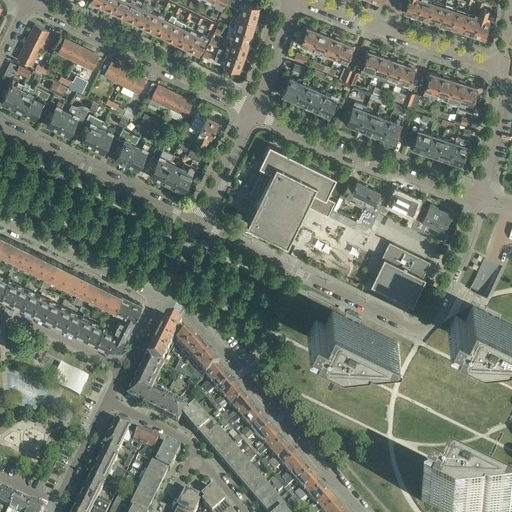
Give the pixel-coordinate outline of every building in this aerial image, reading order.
[(103,0),(101,5),(106,8),(105,9),(110,11),(111,10),(112,11),(117,0),(103,0)] [(122,15),(123,16),(130,0),(117,0),(112,11),(117,13),(116,14),(121,17),(122,15)] [(130,0),(123,16),(128,18),(127,20),(132,22),(133,21),(141,7),(140,6),(143,2),(137,0),(136,0),(136,1),(133,0),(130,0)] [(415,14),(416,15),(420,0),(408,0),(405,11),(410,12),(410,14),(414,15),(415,14)] [(433,0),(432,0),(420,0),(416,15),(421,16),(422,18),(425,19),(427,18),(428,18),(433,0)] [(438,22),(439,22),(445,4),(433,0),(428,18),(433,20),(433,21),(437,23),(438,22)] [(151,12),(154,7),(143,1),(143,2),(140,6),(141,7),(133,21),(138,24),(138,25),(144,28),(151,12)] [(255,20),(256,20),(258,15),(256,15),(259,6),(245,2),(245,4),(240,3),(238,9),(241,10),(239,16),(255,20)] [(456,8),(445,4),(439,22),(440,22),(440,24),(444,25),(445,24),(450,26),(456,8)] [(456,8),(450,26),(451,26),(452,27),(455,29),(457,28),(462,29),(468,11),(456,8)] [(488,10),(481,8),(479,15),(473,33),(475,34),(475,35),(479,36),(480,35),(483,36),(486,28),(487,27),(488,24),(488,23),(489,18),(486,16),(488,10)] [(479,15),(468,11),(462,29),(463,30),(463,31),(467,32),(468,31),(473,33),(479,15)] [(151,12),(144,28),(149,31),(150,29),(155,32),(162,17),(164,15),(159,12),(157,15),(151,12)] [(160,36),(161,35),(166,37),(175,18),(176,17),(171,14),(167,19),(162,17),(155,32),(156,32),(155,33),(160,36)] [(231,18),(229,25),(229,26),(231,26),(236,28),(253,33),(255,27),(253,26),(255,20),(239,16),(237,15),(234,14),(232,18),(231,18)] [(172,40),(177,42),(186,23),(175,18),(166,37),(167,38),(166,39),(171,41),(172,40)] [(186,23),(177,42),(177,43),(177,44),(182,47),(182,45),(187,48),(196,30),(192,28),(192,26),(186,23)] [(35,24),(26,41),(40,48),(48,30),(35,24)] [(305,32),(300,43),(306,46),(305,49),(311,51),(319,31),(305,26),(303,31),(305,32)] [(232,39),(247,44),(249,39),(251,39),(253,33),(236,28),(234,34),(231,33),(229,38),(232,39)] [(200,36),(195,33),(196,31),(196,30),(187,48),(188,48),(188,49),(193,52),(193,51),(198,53),(207,36),(202,34),(200,36)] [(319,31),(311,51),(312,48),(318,50),(317,53),(322,55),(330,36),(325,34),(326,32),(320,30),(320,32),(319,31)] [(330,36),(322,55),(328,57),(329,55),(334,57),(341,40),(340,40),(341,38),(336,36),(335,38),(330,36)] [(75,60),(82,47),(64,38),(57,52),(75,60)] [(227,44),(226,50),(243,56),(245,50),(247,51),(249,46),(247,45),(247,44),(232,39),(230,45),(227,44)] [(355,46),(341,40),(334,57),(339,62),(340,59),(346,62),(351,50),(353,51),(355,46)] [(31,65),(40,48),(26,41),(17,59),(31,65)] [(82,47),(75,60),(92,69),(99,55),(82,47)] [(226,50),(219,47),(215,60),(226,63),(225,65),(238,70),(241,61),(243,62),(245,57),(243,56),(226,50)] [(366,56),(360,74),(367,76),(369,73),(373,74),(380,55),(374,53),(375,51),(370,49),(369,51),(366,50),(364,55),(366,56)] [(296,53),(294,58),(305,62),(307,55),(297,51),(297,53),(296,53)] [(380,55),(373,74),(379,76),(384,78),(391,59),(386,57),(387,55),(381,53),(381,55),(380,55)] [(391,59),(384,78),(389,80),(388,82),(395,84),(396,82),(403,63),(402,63),(402,61),(397,59),(397,61),(391,59)] [(7,67),(12,70),(16,63),(10,61),(7,67)] [(104,75),(122,83),(128,70),(111,61),(104,75)] [(304,66),(295,63),(293,69),(302,72),(304,66)] [(395,84),(393,89),(399,91),(402,82),(405,83),(409,84),(413,72),(415,73),(416,68),(414,67),(414,65),(408,63),(408,65),(403,63),(396,82),(395,84)] [(19,65),(16,70),(27,76),(30,71),(19,65)] [(348,81),(353,69),(347,67),(346,68),(344,67),(340,78),(348,81)] [(348,81),(354,83),(359,72),(353,69),(348,81)] [(146,78),(128,70),(122,83),(139,92),(146,78)] [(428,77),(423,94),(429,96),(428,100),(433,102),(434,102),(436,96),(437,93),(436,93),(442,76),(428,71),(426,77),(428,77)] [(442,76),(436,93),(437,93),(442,95),(442,98),(447,99),(453,79),(448,78),(449,76),(443,74),(443,76),(442,76)] [(73,81),(71,81),(69,85),(68,86),(82,93),(88,81),(76,75),(73,81)] [(294,99),(303,80),(297,77),(296,80),(290,77),(285,88),(283,87),(280,93),(294,99)] [(1,101),(12,106),(23,84),(18,82),(18,80),(13,78),(7,90),(5,89),(3,94),(4,94),(1,101)] [(453,79),(447,99),(453,101),(452,105),(458,107),(465,83),(464,83),(465,81),(459,79),(459,81),(453,79)] [(54,80),(49,89),(55,92),(59,83),(54,80)] [(299,103),(305,106),(313,87),(307,85),(308,82),(303,80),(294,99),(299,101),(299,103)] [(59,83),(55,92),(60,94),(63,89),(66,91),(68,87),(63,85),(59,83)] [(465,83),(458,107),(473,112),(475,103),(472,102),(475,92),(477,93),(479,87),(465,83)] [(23,84),(12,106),(13,107),(13,108),(18,111),(19,110),(23,112),(34,89),(24,84),(23,84)] [(169,106),(175,93),(158,84),(149,103),(157,107),(159,102),(169,106)] [(34,89),(23,112),(34,117),(38,111),(39,111),(41,107),(40,106),(44,98),(46,99),(50,92),(47,91),(36,85),(34,89)] [(317,110),(326,90),(320,88),(319,90),(313,87),(305,106),(310,109),(311,107),(317,109),(317,110)] [(393,89),(390,98),(410,105),(414,93),(408,90),(407,94),(399,91),(393,89)] [(332,93),(326,90),(317,110),(330,116),(334,107),(332,107),(335,100),(337,101),(340,95),(333,91),(332,93)] [(193,101),(175,93),(169,106),(186,115),(193,101)] [(371,93),(370,98),(381,102),(383,97),(371,93)] [(414,93),(410,105),(416,107),(420,95),(414,93)] [(47,123),(58,129),(66,111),(60,108),(63,102),(58,100),(52,112),(51,111),(48,116),(50,117),(47,123)] [(93,100),(89,108),(94,111),(97,106),(101,108),(102,104),(93,100)] [(358,127),(366,107),(365,110),(359,107),(360,103),(355,101),(350,114),(348,113),(344,122),(358,127)] [(70,104),(66,111),(58,129),(69,134),(72,128),(73,128),(76,124),(74,123),(76,120),(81,122),(82,121),(83,121),(89,109),(87,109),(88,108),(87,107),(86,107),(84,107),(83,107),(81,107),(80,107),(78,107),(77,107),(72,104),(71,105),(70,104)] [(402,107),(394,104),(392,111),(399,113),(402,107)] [(364,131),(370,133),(377,114),(371,112),(372,109),(366,107),(358,127),(359,127),(364,129),(364,131)] [(431,107),(430,112),(436,114),(442,116),(443,111),(437,109),(431,107)] [(218,119),(207,113),(197,108),(187,128),(197,133),(195,138),(206,144),(218,119)] [(121,113),(119,112),(117,116),(121,117),(118,123),(123,125),(128,116),(121,113)] [(382,136),(390,116),(384,114),(383,117),(377,114),(370,133),(376,136),(376,134),(382,136)] [(141,121),(151,127),(154,120),(144,115),(141,121)] [(390,116),(382,136),(396,142),(399,133),(397,132),(402,119),(397,117),(395,121),(389,119),(390,116)] [(103,124),(97,121),(98,119),(92,117),(86,129),(85,128),(83,133),(84,134),(81,140),(92,146),(103,124)] [(462,117),(460,122),(470,125),(472,119),(462,117)] [(109,127),(103,124),(92,146),(103,151),(106,145),(108,145),(110,140),(109,140),(115,128),(110,125),(109,127)] [(424,151),(431,131),(430,134),(424,131),(425,127),(419,125),(415,139),(413,138),(410,147),(424,151)] [(119,151),(115,157),(126,163),(135,145),(140,136),(123,127),(118,137),(124,140),(121,146),(120,145),(117,150),(119,151)] [(153,129),(150,135),(154,137),(152,140),(152,141),(157,143),(162,133),(157,131),(153,129)] [(436,157),(442,138),(436,135),(437,133),(431,131),(424,151),(425,152),(425,151),(430,153),(430,155),(436,157)] [(166,140),(178,146),(179,142),(162,133),(157,143),(157,144),(162,147),(166,140)] [(455,139),(448,160),(463,164),(465,158),(463,157),(466,147),(469,148),(471,141),(456,136),(455,139)] [(442,138),(436,157),(442,159),(443,157),(448,159),(448,160),(455,139),(450,137),(449,140),(442,138)] [(141,148),(135,145),(126,163),(138,168),(141,161),(142,162),(145,157),(143,157),(149,145),(144,142),(141,148)] [(188,146),(179,142),(178,146),(187,150),(188,146)] [(256,204),(247,223),(261,229),(287,242),(289,239),(299,220),(305,207),(306,204),(328,214),(335,200),(326,196),(336,176),(270,144),(262,160),(259,164),(262,166),(264,167),(254,187),(252,187),(250,192),(260,197),(256,204)] [(153,167),(150,174),(161,180),(170,162),(174,154),(163,148),(155,163),(154,162),(152,167),(153,167)] [(189,149),(187,155),(198,160),(201,155),(189,149)] [(170,162),(161,180),(165,182),(165,183),(170,186),(171,184),(172,185),(183,163),(180,167),(175,165),(176,163),(171,160),(170,162)] [(196,165),(191,163),(189,166),(183,163),(172,185),(183,190),(186,184),(188,185),(190,180),(189,179),(194,168),(196,165)] [(358,221),(371,227),(379,210),(380,208),(385,198),(378,195),(380,192),(357,181),(354,185),(349,182),(343,194),(356,201),(354,204),(362,207),(356,220),(358,221)] [(385,198),(380,208),(386,212),(390,203),(405,211),(406,209),(412,211),(417,200),(405,195),(404,196),(396,191),(391,201),(385,198)] [(428,234),(429,232),(424,229),(426,224),(442,231),(451,213),(450,213),(450,214),(436,207),(436,206),(430,203),(427,210),(421,207),(422,205),(422,204),(411,226),(428,234)] [(356,224),(356,225),(368,232),(371,227),(358,221),(356,224)] [(25,246),(0,234),(0,254),(6,257),(5,259),(7,261),(9,256),(18,261),(25,246)] [(426,241),(431,244),(427,252),(432,255),(439,240),(429,235),(426,241)] [(426,268),(430,262),(431,260),(430,260),(430,261),(388,240),(388,241),(389,242),(388,245),(387,245),(381,257),(383,258),(371,284),(412,304),(425,277),(423,276),(427,268),(426,268)] [(42,272),(50,276),(57,262),(25,246),(18,261),(26,265),(24,269),(29,271),(30,269),(38,273),(37,275),(40,276),(42,272)] [(89,278),(57,262),(50,276),(58,281),(56,285),(61,287),(62,285),(70,289),(69,291),(72,292),(74,288),(82,292),(89,278)] [(9,270),(10,270),(15,273),(18,266),(12,263),(9,270)] [(122,294),(89,278),(82,292),(91,296),(89,300),(94,303),(95,301),(103,305),(102,307),(104,308),(106,304),(114,308),(122,294)] [(41,286),(42,286),(47,288),(50,282),(44,279),(41,286)] [(0,296),(20,307),(28,290),(8,280),(0,296)] [(39,296),(28,290),(20,307),(31,312),(39,296)] [(133,320),(141,304),(122,294),(114,308),(113,310),(126,316),(133,320)] [(73,301),(79,304),(83,298),(77,295),(73,301)] [(60,306),(39,296),(31,312),(52,323),(60,306)] [(511,324),(485,311),(477,307),(473,305),(466,319),(466,320),(455,315),(450,327),(451,327),(451,328),(448,329),(447,329),(447,330),(447,331),(447,332),(448,332),(479,347),(480,348),(482,348),(483,348),(506,346),(506,345),(507,345),(507,344),(508,344),(508,343),(510,344),(511,344),(511,324)] [(82,317),(60,306),(52,323),(74,333),(82,317)] [(397,342),(359,322),(338,313),(332,310),(325,324),(326,324),(325,325),(315,320),(310,331),(311,332),(308,333),(307,333),(307,334),(307,335),(307,336),(308,336),(338,352),(340,352),(341,352),(343,352),(365,350),(366,350),(366,349),(367,349),(367,348),(367,347),(370,348),(371,349),(373,349),(374,349),(396,347),(397,346),(398,346),(398,345),(399,345),(399,344),(399,343),(398,343),(398,342),(397,342)] [(124,338),(133,320),(126,316),(124,320),(121,318),(119,319),(115,327),(115,329),(118,330),(117,334),(124,338)] [(166,316),(156,336),(172,344),(182,324),(170,318),(166,316)] [(82,317),(74,333),(95,344),(103,327),(82,317)] [(117,334),(103,327),(95,344),(116,354),(124,338),(117,334)] [(189,331),(176,342),(177,343),(191,359),(204,349),(189,331)] [(156,336),(146,357),(162,364),(172,344),(156,336)] [(204,349),(191,359),(206,377),(218,366),(219,366),(204,349)] [(158,383),(161,376),(159,375),(163,365),(162,364),(146,357),(147,357),(140,371),(147,375),(146,377),(155,381),(158,383)] [(52,383),(64,389),(79,397),(89,378),(82,374),(62,364),(62,365),(55,384),(53,382),(52,383)] [(202,387),(199,390),(202,394),(216,382),(215,381),(220,377),(221,379),(226,375),(218,366),(206,377),(209,381),(202,387)] [(188,377),(188,376),(181,368),(177,372),(179,373),(188,377)] [(140,390),(147,394),(149,394),(155,381),(146,377),(147,375),(140,371),(133,386),(140,390)] [(216,382),(202,394),(205,397),(209,401),(212,398),(209,394),(215,389),(218,392),(231,381),(226,375),(221,379),(220,377),(215,381),(216,382)] [(212,398),(209,401),(214,407),(215,409),(229,397),(228,396),(233,392),(234,394),(239,390),(231,381),(218,392),(222,397),(215,402),(212,398)] [(133,386),(127,397),(135,401),(140,390),(133,386)] [(135,401),(142,405),(147,394),(140,390),(135,401)] [(229,397),(215,409),(218,412),(228,404),(232,408),(245,397),(239,390),(234,394),(233,392),(228,396),(229,397)] [(149,408),(164,415),(167,410),(169,411),(175,400),(161,393),(160,396),(162,397),(161,400),(155,397),(149,408)] [(142,405),(149,408),(155,397),(149,394),(147,394),(142,405)] [(226,413),(222,416),(224,419),(227,422),(228,424),(242,412),(241,411),(246,408),(247,409),(252,405),(245,397),(232,408),(235,412),(229,417),(226,413)] [(183,418),(192,409),(175,400),(169,411),(167,410),(164,415),(178,422),(183,418)] [(242,412),(228,424),(234,430),(235,431),(239,428),(235,424),(241,419),(245,423),(258,412),(252,405),(247,409),(246,408),(241,411),(242,412)] [(193,408),(192,409),(183,418),(196,434),(207,424),(193,408)] [(62,420),(66,421),(70,420),(72,416),(70,412),(67,410),(62,412),(61,415),(62,420)] [(243,435),(240,437),(240,438),(242,439),(255,427),(254,427),(259,423),(260,424),(265,420),(258,412),(245,423),(248,427),(242,433),(243,435)] [(123,441),(131,427),(126,425),(126,423),(122,421),(120,421),(116,419),(109,434),(123,441)] [(255,427),(242,439),(243,440),(247,446),(248,447),(252,444),(249,439),(254,434),(258,438),(271,427),(265,420),(260,424),(259,423),(254,427),(255,427)] [(210,422),(207,424),(196,434),(197,435),(198,434),(199,434),(205,441),(217,430),(210,422)] [(227,422),(222,426),(225,428),(226,427),(231,432),(234,430),(228,424),(227,422)] [(252,444),(248,447),(251,450),(254,453),(255,455),(268,443),(268,442),(272,438),(274,440),(278,436),(271,427),(258,438),(262,442),(256,448),(252,444)] [(150,433),(148,432),(139,428),(133,440),(133,441),(139,444),(137,448),(138,448),(139,449),(141,445),(143,446),(150,433)] [(205,441),(212,449),(224,438),(217,430),(205,441)] [(236,442),(240,438),(240,437),(235,431),(234,430),(231,432),(229,434),(236,442)] [(154,451),(159,440),(160,438),(150,433),(143,446),(145,447),(143,451),(146,452),(147,448),(154,451)] [(116,456),(123,441),(109,434),(102,449),(103,450),(116,456)] [(268,443),(255,455),(256,456),(258,458),(261,455),(268,450),(271,454),(284,443),(278,436),(274,440),(272,438),(268,442),(268,443)] [(231,446),(224,438),(212,449),(218,456),(231,446)] [(127,443),(125,447),(131,450),(130,451),(135,454),(137,450),(132,447),(133,446),(131,445),(127,443)] [(265,459),(261,462),(265,466),(267,469),(268,470),(282,458),(281,457),(285,454),(287,455),(291,451),(284,443),(271,454),(275,458),(269,463),(265,459)] [(170,470),(180,450),(167,444),(157,464),(170,470)] [(218,456),(225,464),(238,454),(231,446),(218,456)] [(116,456),(103,450),(96,464),(110,471),(117,457),(116,456)] [(241,458),(238,454),(225,464),(232,472),(254,453),(251,450),(247,454),(246,454),(241,458)] [(282,458),(268,470),(269,471),(270,472),(272,469),(274,471),(275,470),(281,465),(284,469),(297,458),(291,451),(287,455),(285,454),(281,457),(282,458)] [(239,480),(251,469),(247,464),(252,460),(251,459),(256,456),(255,455),(254,453),(232,472),(239,480)] [(278,474),(274,477),(278,482),(281,485),(295,473),(294,473),(299,469),(300,470),(305,466),(297,458),(284,469),(288,473),(282,478),(278,474)] [(146,466),(135,461),(134,464),(139,467),(145,469),(146,466)] [(170,470),(157,464),(153,462),(149,471),(164,478),(168,470),(169,471),(170,470)] [(103,486),(110,471),(96,464),(89,478),(103,486)] [(260,469),(255,474),(251,469),(239,480),(245,488),(258,477),(263,473),(267,469),(265,466),(260,470),(260,469)] [(295,473),(281,485),(283,487),(284,489),(288,486),(294,481),(298,484),(310,473),(305,466),(300,470),(299,469),(294,473),(295,473)] [(139,478),(144,480),(159,488),(164,478),(149,471),(145,469),(139,467),(138,470),(142,471),(139,478)] [(117,468),(114,473),(123,478),(126,472),(117,468)] [(121,483),(123,478),(114,473),(112,478),(121,483)] [(295,494),(291,497),(292,498),(294,500),(308,489),(307,488),(312,484),(313,486),(318,482),(310,473),(298,484),(301,488),(295,494)] [(511,506),(458,480),(452,477),(446,474),(439,488),(440,489),(440,490),(429,485),(424,496),(425,497),(422,498),(421,498),(421,499),(421,500),(421,501),(422,501),(443,511),(481,511),(482,511),(481,511),(505,511),(510,511),(511,511),(511,510),(511,506)] [(252,496),(265,485),(260,480),(258,477),(245,488),(252,496)] [(96,500),(103,486),(89,478),(82,493),(96,500)] [(154,497),(159,488),(144,480),(140,490),(154,497)] [(308,489),(294,500),(296,503),(301,508),(304,505),(301,501),(307,496),(311,500),(324,489),(318,482),(313,486),(312,484),(307,488),(308,489)] [(252,496),(259,504),(271,493),(276,489),(274,486),(269,490),(265,485),(252,496)] [(210,487),(209,487),(206,489),(206,490),(209,493),(202,499),(205,502),(203,505),(209,511),(214,511),(224,504),(210,487)] [(304,505),(301,508),(304,511),(311,511),(321,504),(320,503),(325,499),(326,501),(331,497),(324,489),(311,500),(314,504),(308,509),(304,505)] [(154,497),(140,490),(135,499),(150,507),(154,497)] [(195,511),(199,505),(196,504),(198,500),(190,496),(192,492),(191,491),(189,490),(188,490),(178,510),(179,510),(182,511),(195,511)] [(16,496),(5,491),(0,501),(0,511),(1,511),(4,507),(10,509),(16,496)] [(98,501),(96,500),(82,493),(78,500),(92,508),(94,509),(101,511),(106,511),(109,506),(98,501)] [(278,501),(271,493),(259,504),(266,511),(278,501)] [(10,509),(8,511),(27,511),(32,504),(16,496),(10,509)] [(111,502),(100,497),(98,501),(109,506),(111,502)] [(321,504),(311,511),(319,511),(320,511),(321,511),(327,511),(337,504),(331,497),(326,501),(325,499),(320,503),(321,504)] [(126,507),(127,503),(116,498),(115,502),(120,505),(126,507)] [(130,509),(133,511),(135,511),(148,511),(147,511),(150,507),(135,499),(130,509)] [(78,500),(72,511),(90,511),(92,508),(78,500)] [(286,511),(292,507),(296,503),(294,500),(289,505),(285,508),(280,511),(286,511)] [(284,507),(278,501),(266,511),(280,511),(285,508),(284,507)] [(116,511),(120,505),(115,502),(109,511),(116,511)]
